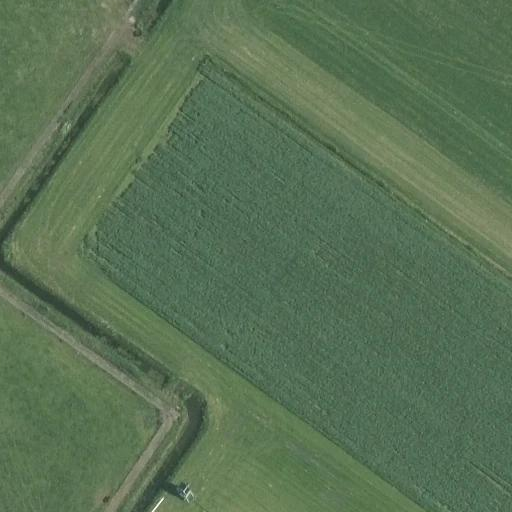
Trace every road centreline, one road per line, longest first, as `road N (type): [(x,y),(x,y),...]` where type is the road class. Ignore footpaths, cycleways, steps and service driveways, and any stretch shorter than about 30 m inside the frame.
road 1 (track): [(0,286),(160,403),(171,421),(110,511)]
road 2 (track): [(141,0),(0,205)]
